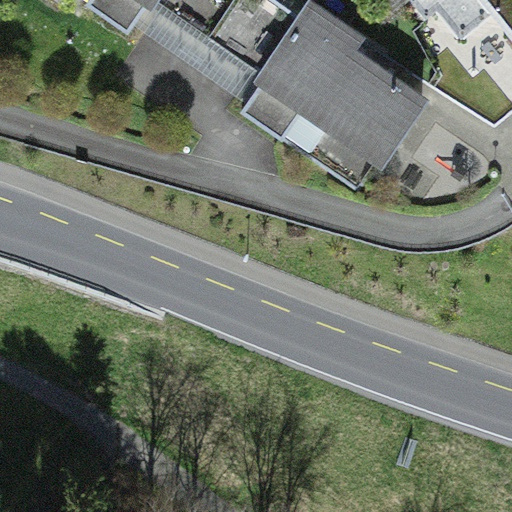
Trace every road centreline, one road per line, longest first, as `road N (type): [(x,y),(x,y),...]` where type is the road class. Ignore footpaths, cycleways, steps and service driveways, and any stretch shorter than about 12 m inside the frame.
road 1 (secondary): [(0,219),(511,407)]
road 2 (track): [(0,367),(226,511)]
